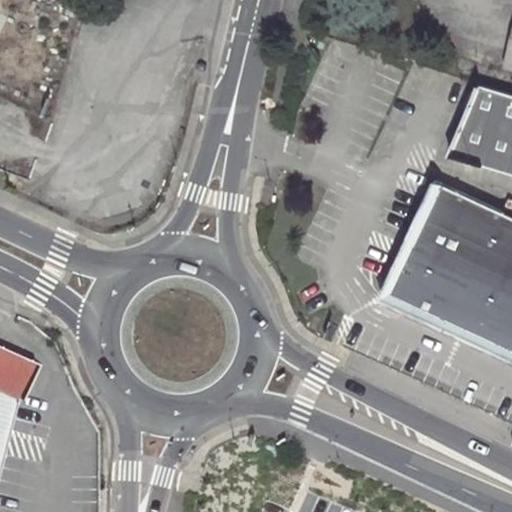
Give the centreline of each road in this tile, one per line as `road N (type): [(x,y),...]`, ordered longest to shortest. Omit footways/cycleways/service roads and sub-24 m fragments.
road 1 (primary): [(233,396),(301,414),(511,511)]
road 2 (primary): [(511,468),(320,372),(260,333)]
road 3 (tertiary): [(226,140),(259,0)]
road 4 (primary): [(132,272),(86,261),(0,222)]
road 5 (tertiary): [(234,277),(226,140)]
road 6 (tertiary): [(226,140),(163,258)]
road 7 (primary): [(0,269),(64,303),(100,337)]
